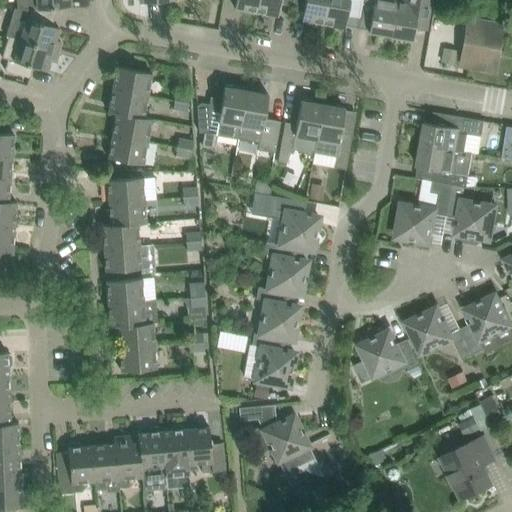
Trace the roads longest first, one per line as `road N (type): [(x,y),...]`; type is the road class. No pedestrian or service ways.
road 1 (residential): [(397,80),(134,31),(112,35)]
road 2 (residential): [(333,309),(344,222),(379,190),(397,80)]
road 3 (residential): [(37,311),(56,114)]
road 4 (residential): [(38,409),(203,400)]
road 5 (residential): [(333,309),(388,300),(474,259)]
